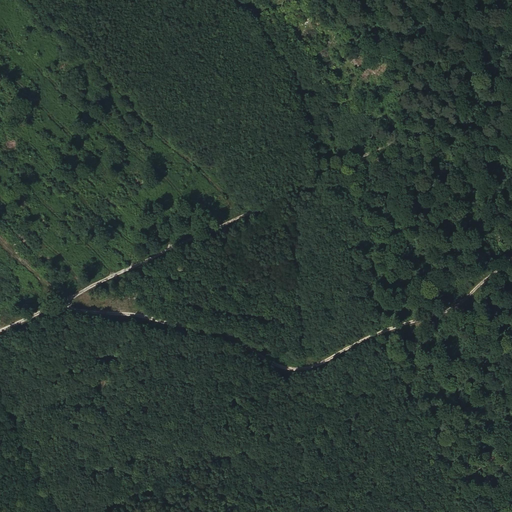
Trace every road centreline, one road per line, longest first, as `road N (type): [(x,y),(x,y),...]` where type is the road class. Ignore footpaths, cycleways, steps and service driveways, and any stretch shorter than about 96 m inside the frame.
road 1 (track): [(0,329),(511,85)]
road 2 (track): [(51,304),(211,329),(297,373),(484,272),(511,244)]
